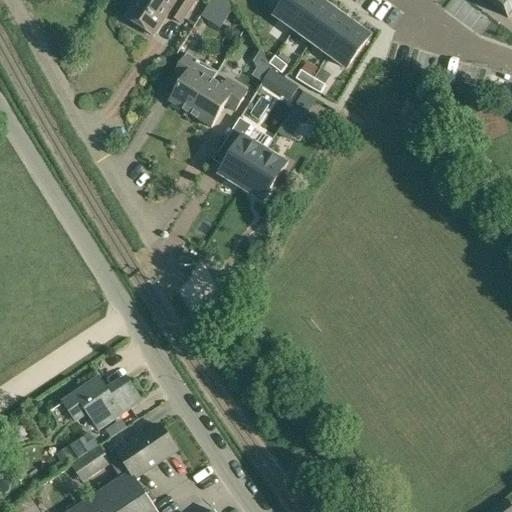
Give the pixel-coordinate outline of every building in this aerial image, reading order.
[(138,0),(126,19),(153,36),(167,14),(182,23),(196,0),(138,0)] [(231,11),(225,0),(213,0),(208,8),(226,19),(231,11)] [(296,29),(317,0),(289,0),(278,16),(296,29)] [(314,42),(336,11),(321,0),(317,0),(296,29),(314,42)] [(511,0),(482,0),(508,18),(511,12),(511,0)] [(314,42),(331,55),(354,24),(336,11),(314,42)] [(354,24),(331,55),(349,68),(372,37),(354,24)] [(171,102),(191,115),(212,81),(217,73),(187,54),(175,74),(185,80),(171,102)] [(275,57),(269,65),(281,73),(287,65),(275,57)] [(296,78),(308,86),(313,78),(301,70),(296,78)] [(313,78),(308,86),(320,94),(325,85),(313,78)] [(212,81),(191,115),(212,128),(226,106),(236,112),(248,93),(227,80),(222,87),(212,81)] [(315,99),(303,91),(298,100),(310,107),(315,99)] [(287,119),(300,127),(306,117),(293,110),(287,119)] [(223,175),(245,188),(268,151),(247,138),(223,175)] [(289,164),(268,151),(245,188),(266,202),(289,164)] [(139,401),(126,380),(106,393),(98,380),(63,403),(75,420),(87,412),(98,428),(139,401)] [(120,458),(111,464),(121,479),(71,511),(156,511),(136,482),(178,452),(161,427),(143,439),(142,437),(117,453),(120,458)] [(52,466),(57,473),(78,460),(69,446),(56,455),(60,461),(52,466)] [(82,483),(111,464),(100,447),(71,466),(82,483)] [(511,511),(511,508),(506,501),(491,511),(511,511)]
